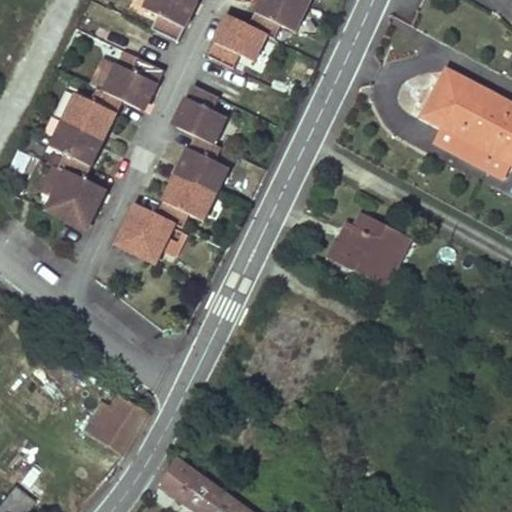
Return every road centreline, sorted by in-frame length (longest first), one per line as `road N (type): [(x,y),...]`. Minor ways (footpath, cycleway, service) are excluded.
road 1 (residential): [(186,391),(369,0)]
road 2 (residential): [(64,309),(215,0)]
road 3 (residential): [(186,391),(64,309)]
road 4 (residential): [(0,129),(68,0)]
road 5 (residential): [(111,511),(186,391)]
